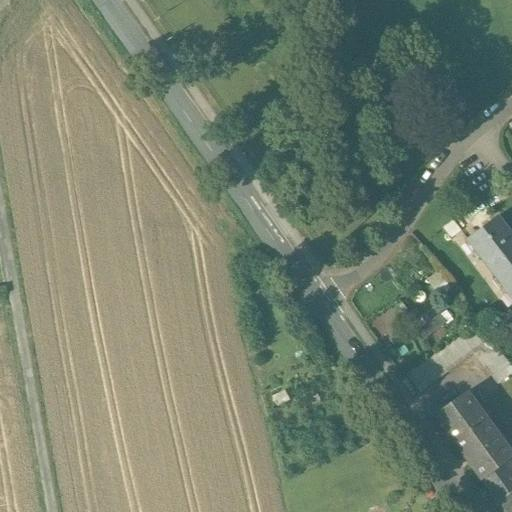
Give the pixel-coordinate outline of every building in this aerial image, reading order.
[(511,237),(496,217),(468,239),(511,297),(511,237)] [(447,324),(440,315),(416,333),(423,342),(447,324)] [(477,324),(407,376),(420,393),(490,341),(477,324)] [(511,369),(494,346),(477,359),(497,385),(511,373),(511,369)] [(480,404),(476,407),(466,393),(436,415),(454,441),(464,455),(465,455),(482,480),(482,479),(511,457),(511,456),(484,419),(489,416),(480,404)] [(511,457),(482,479),(496,499),(511,487),(511,477),(511,475),(511,474),(511,457)] [(511,511),(511,487),(496,499),(505,511),(511,511)]
